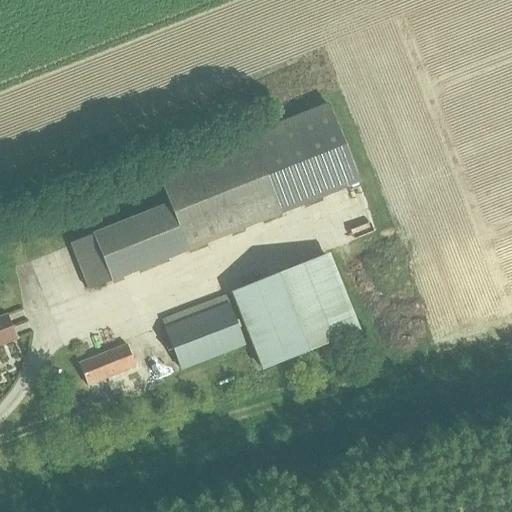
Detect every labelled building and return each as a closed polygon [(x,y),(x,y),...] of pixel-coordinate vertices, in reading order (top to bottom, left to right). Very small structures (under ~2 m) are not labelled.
[(282,213),(361,181),(332,107),(252,139),(158,177),(169,205),(70,245),(89,291),(282,213)] [(354,227),(357,237),(375,232),(373,222),(354,227)] [(232,292),(262,368),(357,330),(326,255),(232,292)] [(164,331),(180,370),(245,344),(229,306),(164,331)] [(0,318),(0,345),(17,339),(7,315),(0,318)] [(79,364),(88,387),(136,368),(127,345),(79,364)]
